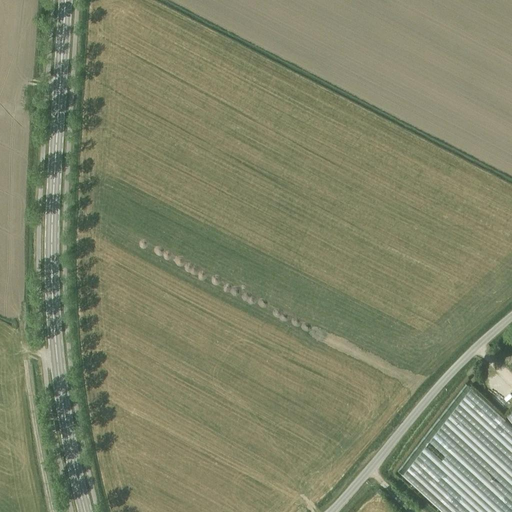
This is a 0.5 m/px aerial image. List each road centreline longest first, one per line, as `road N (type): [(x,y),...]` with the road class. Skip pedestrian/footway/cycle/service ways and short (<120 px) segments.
road 1 (tertiary): [(85,511),(60,389),(52,297),(65,0)]
road 2 (unclassified): [(331,511),(447,376),(511,317)]
